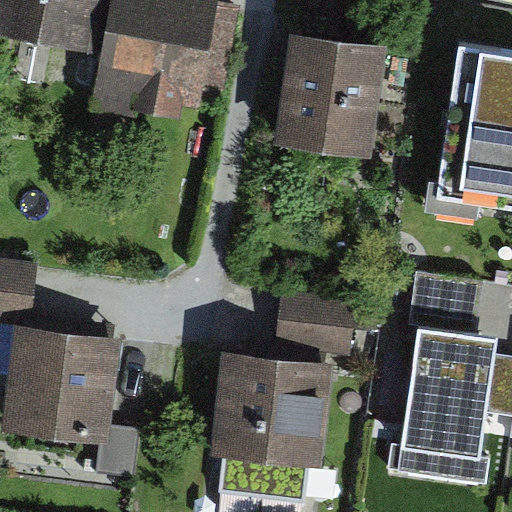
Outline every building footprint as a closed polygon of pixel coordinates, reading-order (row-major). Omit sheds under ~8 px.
[(108,0),(7,0),(3,24),(100,43),(108,0)] [(248,0),(123,0),(101,111),(145,119),(148,104),(190,112),(193,97),(208,100),(211,86),(231,90),(248,0)] [(395,40),(299,27),(283,137),(313,141),(311,154),(350,159),(351,147),(379,151),(395,40)] [(511,35),(464,29),(445,172),(432,169),(427,210),(490,219),(492,202),(511,204),(511,35)] [(0,309),(37,314),(44,264),(0,258),(0,309)] [(367,296),(293,289),(288,333),(362,340),(367,296)] [(131,331),(23,319),(11,426),(119,438),(131,331)] [(505,334),(427,324),(412,442),(489,452),(495,408),(503,352),(505,334)] [(340,359),(231,348),(220,449),(233,451),(229,489),(311,498),(315,458),(329,459),(340,359)] [(511,353),(503,352),(495,408),(511,410),(511,353)] [(409,466),(496,477),(499,453),(489,452),(412,442),(409,466)]
